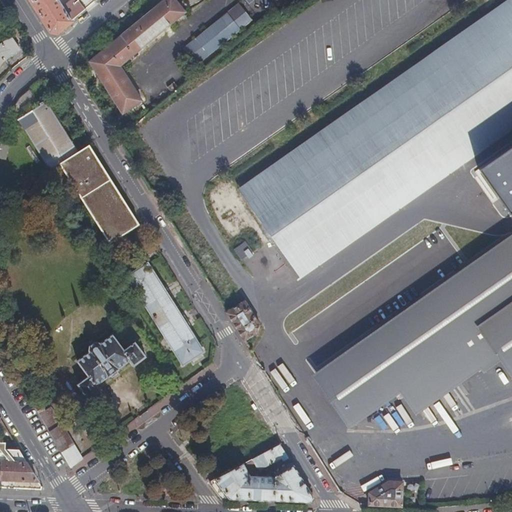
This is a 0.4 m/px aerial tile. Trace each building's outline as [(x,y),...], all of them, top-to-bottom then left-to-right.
[(78,0),(70,0),(63,6),(59,0),(30,0),(51,32),(57,33),(77,16),(75,13),(82,7),(83,6),(78,0)] [(105,78),(125,110),(146,99),(123,63),(187,9),(179,0),(164,0),(93,58),(105,78)] [(511,4),(511,1),(242,195),(244,197),(511,4)] [(185,48),(198,63),(210,53),(253,18),(241,3),(185,48)] [(511,4),(244,197),(273,237),(302,277),(511,126),(511,4)] [(0,66),(5,60),(20,50),(10,36),(0,42),(0,66)] [(213,58),(210,53),(198,63),(201,67),(213,58)] [(174,94),(180,88),(175,82),(168,87),(174,94)] [(16,115),(37,102),(29,90),(19,98),(12,110),(16,115)] [(59,166),(111,248),(142,229),(90,147),(80,154),(47,102),(18,120),(50,171),(59,166)] [(511,126),(302,277),(303,279),(511,130),(511,126)] [(0,159),(6,161),(9,145),(2,143),(0,151),(0,159)] [(511,149),(479,172),(511,217),(511,216),(511,149)] [(511,243),(319,379),(351,426),(405,390),(419,411),(481,369),(485,375),(505,361),(511,370),(511,243)] [(246,267),(257,258),(249,248),(238,256),(246,267)] [(150,268),(131,281),(184,366),(204,354),(150,268)] [(258,323),(245,301),(227,311),(244,339),(257,331),(258,323)] [(89,380),(78,388),(89,401),(101,393),(97,387),(129,363),(133,369),(146,360),(136,346),(124,354),(113,339),(101,348),(99,346),(96,345),(90,350),(89,352),(89,354),(90,355),(78,364),(89,380)] [(273,364),(264,370),(270,381),(279,375),(280,371),(276,365),(273,364)] [(410,399),(405,391),(400,394),(406,402),(410,399)] [(65,438),(48,410),(39,415),(71,469),(84,460),(69,436),(65,438)] [(0,467),(0,466),(0,479),(38,481),(18,449),(5,449),(6,444),(0,443),(0,461),(0,467)] [(255,467),(261,471),(281,458),(283,460),(287,457),(279,443),(250,459),(255,467)] [(261,475),(261,471),(255,467),(250,459),(242,463),(249,474),(261,475)] [(274,476),(261,475),(249,474),(242,463),(210,481),(223,498),(270,501),(310,502),(313,496),(291,462),(279,468),(281,471),(274,476)] [(389,483),(371,493),(370,505),(402,507),(403,483),(389,483)]
